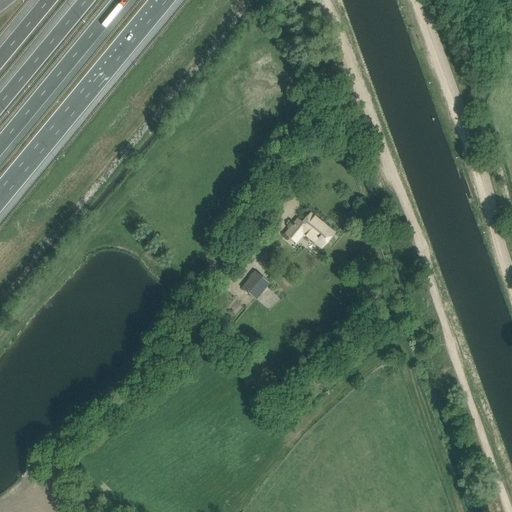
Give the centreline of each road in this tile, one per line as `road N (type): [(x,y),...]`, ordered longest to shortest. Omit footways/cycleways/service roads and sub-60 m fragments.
road 1 (track): [(328,0),(509,511)]
road 2 (track): [(413,0),(511,288)]
road 3 (motorway): [(0,191),(156,0)]
road 4 (motorway): [(0,145),(120,0)]
road 5 (motorway): [(86,0),(0,103)]
